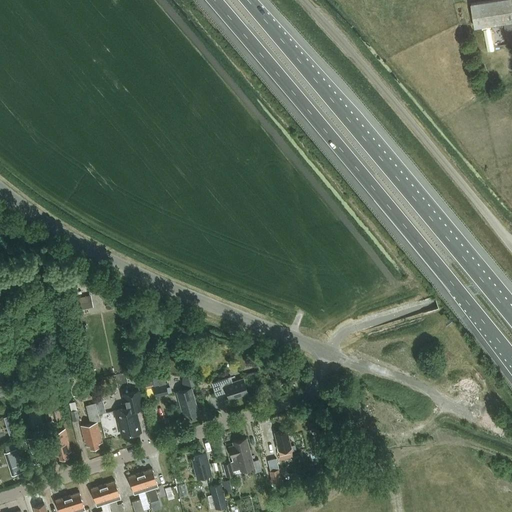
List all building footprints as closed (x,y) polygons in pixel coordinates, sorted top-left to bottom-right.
[(477,27),(511,21),(511,0),(491,0),(473,3),(477,27)] [(490,28),(484,30),(488,51),(494,50),(490,28)] [(86,295),(76,297),(79,309),(89,307),(86,295)] [(152,387),(154,396),(168,393),(163,374),(157,376),(157,378),(152,380),(152,381),(143,383),(145,389),(152,387)] [(179,386),(180,388),(190,385),(188,376),(179,376),(182,385),(179,386)] [(243,378),(232,382),(230,376),(211,382),(215,395),(226,392),(229,399),(248,393),(243,378)] [(187,416),(199,413),(191,387),(177,391),(184,414),(186,414),(187,416)] [(140,431),(135,409),(142,407),(138,390),(123,394),(127,407),(114,410),(116,420),(119,419),(120,423),(119,424),(120,431),(122,432),(122,435),(140,431)] [(98,443),(102,442),(97,421),(100,421),(95,402),(86,404),(88,412),(90,423),(81,425),(84,440),(85,439),(87,445),(90,445),(90,447),(99,445),(98,443)] [(39,407),(28,409),(30,416),(40,413),(39,407)] [(76,410),(70,411),(72,421),(78,419),(76,410)] [(68,452),(71,451),(65,428),(49,432),(56,455),(59,455),(60,458),(68,455),(68,452)] [(287,429),(275,432),(277,444),(276,444),(278,450),(280,459),(293,456),(292,451),(287,429)] [(27,438),(30,450),(40,448),(36,435),(27,438)] [(252,460),(246,438),(233,441),(233,444),(228,446),(232,460),(223,463),(226,476),(234,474),(233,470),(240,468),(240,470),(254,466),(255,472),(261,470),(258,459),(252,460)] [(11,448),(17,446),(15,441),(5,445),(6,450),(11,448)] [(16,448),(7,451),(12,466),(21,463),(16,448)] [(197,479),(212,475),(206,452),(194,455),(195,458),(192,458),(197,479)] [(320,466),(311,470),(315,477),(323,473),(320,466)] [(146,490),(153,488),(158,486),(152,468),(140,472),(146,490)] [(269,471),(272,484),(282,482),(279,468),(269,471)] [(140,472),(128,476),(134,494),(138,493),(144,491),(146,490),(140,472)] [(226,492),(231,490),(228,479),(223,480),(226,492)] [(110,506),(110,508),(111,511),(127,511),(131,511),(127,501),(117,504),(116,499),(121,498),(115,480),(103,484),(110,506)] [(216,508),(226,505),(220,483),(210,486),(216,508)] [(111,511),(110,508),(110,506),(103,484),(91,488),(97,506),(101,504),(103,510),(96,511),(111,511)] [(150,502),(157,499),(153,488),(146,490),(150,502)] [(79,491),(67,495),(72,511),(80,511),(85,509),(79,491)] [(144,491),(138,493),(140,499),(143,510),(150,508),(144,491)] [(72,511),(67,495),(55,499),(59,511),(72,511)] [(144,511),(143,510),(140,499),(131,502),(134,511),(144,511)] [(46,511),(44,503),(34,506),(35,511),(46,511)]
